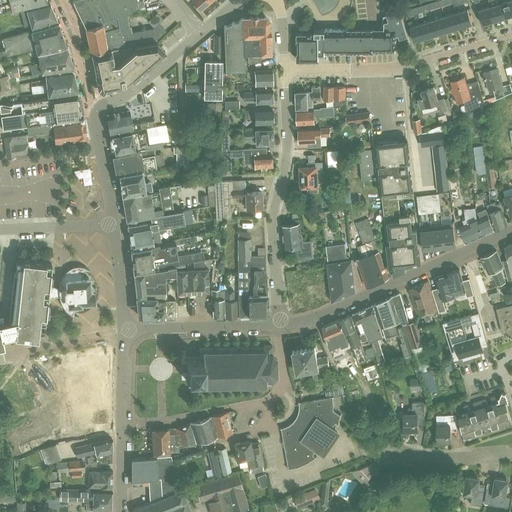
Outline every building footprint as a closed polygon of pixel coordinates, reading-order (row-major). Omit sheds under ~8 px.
[(0,0),(0,4),(10,2),(10,4),(12,10),(47,1),(46,0),(0,0)] [(80,0),(80,10),(87,10),(87,1),(91,1),(91,0),(80,0)] [(212,1),(210,0),(194,0),(202,9),(207,5),(208,5),(211,3),(211,2),(212,1)] [(433,9),(441,6),(439,0),(437,0),(428,3),(430,10),(433,9)] [(506,17),(511,15),(511,0),(502,3),(506,17)] [(31,28),(57,21),(49,2),(20,10),(24,26),(30,25),(31,28)] [(428,3),(416,7),(419,14),(430,10),(428,3)] [(494,21),(506,17),(502,3),(490,6),(494,21)] [(483,24),(494,21),(490,6),(478,10),(483,24)] [(419,14),(416,7),(405,10),(407,17),(414,15),(419,14)] [(314,34),(297,34),(298,60),(319,60),(319,54),(325,54),(325,51),(371,51),(371,50),(395,50),(395,42),(398,42),(399,45),(409,42),(399,9),(382,14),(382,29),(314,29),(314,34)] [(460,27),(472,23),(468,9),(456,13),(460,27)] [(449,30),(460,27),(456,13),(444,16),(449,30)] [(103,24),(86,28),(91,51),(156,39),(153,28),(132,31),(131,26),(130,26),(127,14),(117,17),(102,22),(103,24)] [(173,26),(177,18),(171,15),(167,23),(173,26)] [(270,29),(270,22),(269,20),(266,16),(241,17),(240,19),(223,26),(225,71),(244,70),(244,54),(254,54),(259,54),(260,54),(271,54),(270,30),(270,29)] [(437,34),(449,30),(444,16),(433,20),(437,34)] [(426,37),(437,34),(433,20),(422,23),(426,37)] [(66,46),(66,45),(58,23),(31,30),(2,38),(4,48),(0,49),(0,59),(36,50),(36,49),(40,48),(41,51),(66,46)] [(414,41),(426,37),(422,23),(410,27),(414,41)] [(221,52),(222,35),(214,35),(213,52),(221,52)] [(111,49),(92,53),(97,82),(99,88),(98,88),(98,91),(100,91),(102,91),(102,90),(110,88),(122,85),(121,83),(125,82),(131,78),(133,80),(165,51),(160,45),(157,41),(136,45),(136,46),(111,49)] [(36,50),(37,54),(39,63),(30,66),(32,74),(41,73),(71,68),(71,69),(72,68),(67,45),(66,45),(66,46),(41,51),(40,48),(36,49),(36,50)] [(221,77),(222,61),(205,61),(205,69),(213,69),(213,74),(214,74),(214,76),(221,77)] [(10,78),(19,76),(17,67),(7,70),(8,75),(9,78),(10,78)] [(49,98),(77,94),(72,69),(45,74),(49,98)] [(221,82),(221,77),(214,76),(214,74),(213,74),(213,69),(205,69),(204,78),(202,77),(202,80),(204,80),(204,88),(213,89),(213,82),(221,82)] [(497,69),(484,73),(489,89),(493,88),(494,92),(495,95),(495,96),(496,99),(505,95),(504,92),(502,86),(497,69)] [(272,84),(271,70),(255,71),(247,72),(247,78),(255,78),(256,85),(272,84)] [(11,88),(10,78),(9,78),(8,75),(0,78),(0,79),(1,89),(11,88)] [(453,89),(451,89),(453,94),(455,93),(457,102),(463,100),(467,99),(470,111),(485,104),(484,100),(479,83),(467,87),(466,84),(464,78),(459,80),(458,79),(454,80),(454,81),(451,82),(453,89)] [(221,97),(221,82),(213,82),(213,89),(204,88),(204,97),(216,97),(216,101),(222,101),(222,97),(221,97)] [(334,101),(334,98),(334,86),(324,86),(324,100),(326,100),(327,106),(333,105),(333,102),(333,101),(334,101)] [(346,99),(346,87),(334,86),(334,98),(346,99)] [(321,100),(320,87),(312,87),(312,91),(308,92),(308,91),(296,92),(296,108),(308,108),(308,107),(313,107),(313,100),(321,100)] [(423,97),(419,99),(421,108),(426,106),(434,104),(436,110),(440,109),(440,111),(448,109),(447,107),(450,106),(448,98),(444,99),(444,97),(437,99),(434,87),(421,91),(423,97)] [(264,89),(255,89),(256,91),(243,92),(243,100),(256,100),(256,103),(273,103),(272,89),(264,89)] [(73,119),(82,118),(82,114),(81,114),(76,94),(49,98),(28,101),(22,102),(23,104),(24,113),(1,116),(3,130),(26,127),(26,126),(33,125),(33,126),(55,122),(73,119)] [(225,109),(239,108),(239,100),(225,101),(225,109)] [(0,105),(0,110),(0,113),(11,112),(10,106),(23,104),(22,102),(0,105)] [(333,105),(327,106),(327,107),(320,107),(320,108),(314,109),(314,110),(297,111),(297,123),(314,122),(314,116),(334,116),(334,106),(334,102),(333,102),(333,105)] [(272,123),(272,109),(254,109),(254,110),(244,110),(244,118),(255,118),(255,124),(272,123)] [(109,115),(107,115),(108,122),(110,135),(112,134),(133,130),(142,128),(142,129),(154,126),(153,120),(132,124),(131,123),(131,119),(129,111),(109,115)] [(347,124),(371,121),(370,111),(350,113),(346,114),(347,124)] [(86,139),(82,118),(73,119),(55,122),(33,126),(28,127),(29,135),(50,132),(50,135),(55,135),(56,144),(86,139)] [(442,123),(431,128),(432,145),(444,144),(442,123)] [(329,135),(329,128),(299,129),(300,142),(315,142),(316,147),(322,147),(321,135),(322,135),(329,135)] [(273,143),(272,129),(255,129),(242,130),(242,140),(255,139),(256,144),(273,143)] [(140,148),(147,146),(144,131),(132,133),(131,133),(112,137),(111,139),(110,139),(113,153),(135,149),(134,149),(140,148)] [(6,157),(30,153),(27,135),(3,138),(6,157)] [(400,215),(398,196),(413,194),(407,139),(376,143),(390,265),(394,275),(406,269),(406,265),(420,263),(417,229),(412,229),(410,214),(400,215)] [(365,149),(374,147),(374,140),(364,141),(365,149)] [(444,144),(432,145),(437,191),(450,189),(449,179),(446,152),(445,144),(444,144)] [(185,164),(184,148),(183,148),(183,146),(173,147),(173,153),(176,153),(176,165),(185,164)] [(475,147),(477,171),(486,170),(485,163),(484,163),(483,146),(475,147)] [(243,164),(255,163),(255,168),(272,167),(271,154),(255,155),(254,148),(242,149),(243,164)] [(362,180),(377,178),(374,148),(358,150),(362,180)] [(116,155),(112,156),(116,174),(118,174),(144,169),(144,170),(156,167),(154,155),(155,155),(154,149),(145,149),(140,150),(140,151),(116,155)] [(222,163),(231,163),(231,149),(222,150),(222,163)] [(332,166),(342,165),(341,149),(331,149),(332,166)] [(307,167),(301,167),(301,186),(308,186),(308,193),(318,192),(318,185),(317,185),(316,173),(323,172),(322,162),(315,162),(315,154),(308,155),(309,162),(307,163),(307,167)] [(511,170),(511,158),(503,160),(505,172),(511,170)] [(496,186),(495,179),(493,162),(485,163),(486,170),(488,187),(496,186)] [(142,170),(118,174),(122,195),(146,191),(152,190),(150,182),(144,183),(142,170)] [(449,179),(450,189),(451,196),(459,195),(457,178),(449,179)] [(233,189),(233,180),(214,181),(214,185),(207,185),(209,206),(215,206),(216,220),(231,219),(230,198),(233,197),(233,198),(245,197),(246,209),(262,208),(261,192),(246,192),(246,188),(233,189)] [(183,184),(187,210),(198,209),(195,182),(183,184)] [(150,192),(123,197),(127,220),(150,216),(173,212),(169,186),(158,188),(159,191),(150,193),(150,192)] [(483,235),(477,220),(474,221),(469,210),(467,211),(466,201),(458,202),(460,214),(461,214),(467,224),(460,227),(466,243),(483,235)] [(496,204),(495,201),(487,205),(489,213),(495,229),(507,224),(501,208),(500,203),(496,204)] [(477,220),(483,235),(493,230),(488,215),(488,214),(486,209),(478,212),(481,218),(477,220)] [(185,223),(183,210),(150,216),(151,222),(149,222),(127,226),(128,234),(129,234),(130,240),(129,240),(131,248),(153,244),(161,243),(158,228),(185,223)] [(429,212),(420,213),(421,223),(430,223),(429,212)] [(284,236),(302,234),(300,222),(298,213),(292,213),(293,224),(283,225),(284,236)] [(376,239),(368,218),(356,223),(363,244),(360,245),(357,246),(361,257),(357,259),(366,287),(389,277),(388,277),(392,275),(388,264),(384,265),(379,251),(380,250),(376,239)] [(319,243),(330,243),(329,221),(318,222),(319,243)] [(442,224),(445,246),(456,245),(453,223),(452,223),(442,224)] [(442,224),(431,225),(434,248),(445,246),(442,224)] [(431,228),(420,229),(423,249),(434,248),(431,225),(431,228)] [(304,242),(302,234),(284,236),(285,248),(297,247),(298,258),(307,257),(305,242),(304,242)] [(178,258),(176,245),(197,240),(196,235),(175,240),(175,244),(131,251),(134,272),(179,265),(179,264),(191,262),(190,255),(178,258)] [(251,255),(250,238),(237,238),(237,260),(238,260),(239,317),(240,317),(240,319),(249,319),(249,317),(265,316),(268,313),(267,272),(266,272),(265,255),(264,248),(258,249),(259,255),(251,255)] [(329,276),(332,301),(356,292),(351,259),(349,260),(349,256),(347,256),(345,243),(326,246),(328,263),(329,276)] [(511,262),(511,261),(511,243),(505,247),(508,259),(503,261),(508,280),(511,279),(511,262)] [(506,282),(500,268),(504,266),(496,250),(481,257),(488,273),(491,272),(497,286),(506,282)] [(49,286),(51,264),(16,260),(14,271),(9,320),(0,322),(0,348),(4,348),(2,336),(14,333),(14,336),(22,337),(22,339),(21,339),(21,340),(30,341),(30,340),(29,340),(29,338),(38,339),(39,322),(45,323),(47,300),(59,297),(60,299),(60,301),(61,303),(62,305),(63,306),(64,308),(65,310),(67,311),(68,312),(70,314),(72,315),(74,315),(76,316),(78,317),(78,316),(76,316),(75,315),(73,314),(76,304),(80,304),(80,301),(93,301),(93,290),(89,291),(88,278),(82,279),(84,268),(86,269),(87,270),(88,271),(89,270),(87,269),(86,268),(84,268),(83,267),(81,267),(79,267),(78,267),(76,267),(74,267),(73,267),(71,268),(70,268),(68,269),(67,270),(65,271),(64,272),(63,274),(62,275),(61,276),(60,278),(60,279),(59,281),(59,283),(59,284),(59,286),(59,288),(49,286)] [(142,318),(163,319),(163,318),(175,318),(175,300),(165,299),(166,281),(165,281),(165,276),(176,276),(176,266),(167,268),(168,269),(134,273),(136,294),(137,296),(136,296),(136,298),(137,298),(138,315),(142,318)] [(188,293),(198,293),(197,269),(187,270),(188,293)] [(198,293),(209,292),(208,269),(197,269),(198,293)] [(448,273),(454,295),(465,292),(467,297),(474,295),(470,279),(463,280),(460,269),(448,273)] [(177,294),(188,293),(187,270),(176,270),(177,294)] [(454,295),(448,273),(436,277),(439,287),(432,289),(437,306),(444,304),(443,299),(454,295)] [(418,317),(438,311),(428,280),(409,289),(418,317)] [(295,286),(295,312),(316,312),(316,285),(295,286)] [(224,318),(224,290),(224,289),(211,289),(211,299),(212,315),(215,318),(224,318)] [(224,290),(224,318),(237,317),(237,298),(235,298),(234,289),(224,290)] [(404,324),(409,322),(400,293),(392,296),(375,304),(382,326),(386,338),(401,333),(403,341),(401,342),(405,355),(413,353),(404,324)] [(511,330),(511,304),(496,308),(502,333),(511,330)] [(376,314),(373,305),(352,314),(356,324),(355,324),(363,343),(371,340),(378,364),(386,361),(378,337),(383,335),(381,329),(382,329),(376,314)] [(488,345),(479,311),(460,316),(472,358),(481,356),(481,353),(484,352),(482,347),(488,345)] [(346,333),(349,341),(350,341),(358,362),(367,359),(362,344),(356,329),(350,315),(339,319),(339,320),(345,333),(346,333)] [(460,316),(442,321),(452,356),(458,354),(459,359),(463,358),(463,361),(472,358),(460,316)] [(330,348),(349,341),(346,333),(345,333),(339,320),(322,327),(330,348)] [(416,320),(406,324),(417,347),(427,343),(416,320)] [(272,354),(272,345),(264,345),(264,350),(203,351),(204,361),(188,361),(188,377),(204,377),(204,386),(266,385),(265,381),(272,381),(277,376),(276,359),(272,354)] [(317,357),(315,346),(306,348),(302,348),(302,349),(293,350),(297,373),(319,368),(319,367),(329,365),(328,356),(317,357)] [(368,358),(375,355),(373,347),(365,350),(368,358)] [(77,354),(76,381),(88,381),(88,385),(85,385),(85,399),(81,399),(82,416),(87,416),(88,424),(109,423),(108,405),(109,405),(108,389),(107,389),(107,382),(108,382),(109,355),(101,355),(101,359),(84,358),(84,354),(77,354)] [(17,375),(13,375),(16,390),(21,389),(22,398),(44,393),(43,386),(50,384),(51,388),(59,387),(58,383),(66,381),(62,359),(38,364),(38,361),(16,366),(17,375)] [(424,381),(434,378),(432,370),(422,373),(424,381)] [(447,373),(451,385),(457,383),(453,371),(447,373)] [(423,378),(416,378),(416,392),(425,399),(427,399),(423,378)] [(506,402),(509,402),(506,394),(502,392),(499,397),(498,398),(499,401),(497,402),(495,395),(491,396),(493,403),(488,405),(486,398),(473,402),(475,409),(470,410),(468,403),(464,405),(466,414),(458,417),(464,435),(465,438),(472,436),(505,426),(511,423),(511,421),(506,402)] [(334,396),(326,397),(300,402),(300,401),(299,401),(298,415),(293,422),(281,428),(282,428),(289,468),(288,468),(288,469),(294,468),(299,467),(304,465),(308,462),(313,460),(317,456),(316,457),(314,455),(318,449),(324,454),(339,433),(332,428),(336,422),(338,424),(338,425),(339,425),(341,414),(341,415),(334,410),(333,397),(334,397),(334,396)] [(405,431),(418,430),(418,425),(426,425),(424,401),(412,402),(412,408),(408,409),(408,413),(404,414),(404,418),(400,422),(405,427),(405,431)] [(218,436),(232,432),(227,412),(213,415),(215,424),(218,436)] [(438,442),(451,441),(450,431),(457,431),(456,414),(445,415),(445,420),(441,425),(437,425),(437,429),(433,433),(438,437),(438,442)] [(197,442),(217,436),(211,416),(191,422),(197,442)] [(168,429),(152,430),(154,453),(169,452),(179,451),(179,445),(196,444),(190,423),(173,428),(173,429),(168,429)] [(111,452),(111,439),(75,447),(78,457),(94,453),(93,451),(96,450),(97,455),(111,452)] [(250,440),(235,443),(238,460),(240,467),(249,465),(249,467),(250,467),(251,474),(264,471),(263,465),(264,464),(259,442),(251,444),(250,440)] [(46,465),(62,459),(56,444),(40,449),(46,465)] [(223,475),(232,473),(226,447),(217,449),(223,475)] [(213,478),(222,476),(215,449),(207,451),(213,478)] [(171,456),(131,458),(131,480),(132,480),(132,486),(142,485),(142,479),(146,479),(146,481),(148,481),(150,500),(179,488),(171,456)] [(69,471),(84,470),(83,459),(68,461),(57,462),(57,472),(69,471)] [(111,488),(112,471),(103,470),(102,471),(89,471),(89,487),(111,488)] [(47,481),(57,479),(55,471),(48,473),(49,478),(47,478),(47,481)] [(195,482),(188,484),(194,502),(200,501),(210,498),(211,500),(208,501),(211,511),(240,511),(244,511),(244,509),(248,508),(243,488),(242,488),(237,473),(196,485),(195,482)] [(261,488),(263,487),(269,485),(266,473),(257,476),(261,488)] [(482,505),(484,491),(477,490),(479,478),(465,476),(464,484),(462,486),(464,488),(463,494),(467,494),(469,497),(471,497),(471,504),(482,505)] [(509,490),(507,487),(508,479),(494,477),(493,489),(486,488),(484,502),(496,504),(496,498),(499,498),(501,496),(505,497),(506,492),(509,490)] [(328,503),(330,479),(322,482),(320,502),(320,503),(320,506),(327,507),(327,503),(328,503)] [(379,491),(381,481),(371,480),(371,482),(370,489),(379,491)] [(111,508),(111,490),(60,489),(60,500),(87,500),(86,508),(111,508)] [(320,500),(316,489),(293,499),(297,509),(320,500)] [(191,511),(182,490),(132,509),(133,511),(191,511)] [(25,511),(26,502),(16,502),(16,511),(25,511)] [(68,511),(69,504),(49,503),(49,511),(68,511)]
